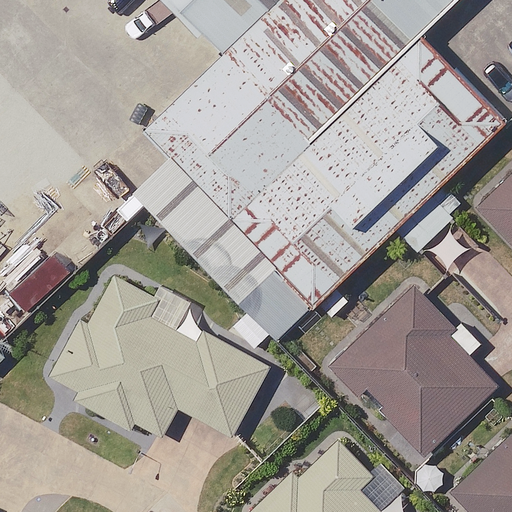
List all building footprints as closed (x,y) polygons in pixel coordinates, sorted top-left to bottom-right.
[(255,0),(95,0),(170,79),(255,0)] [(415,23),(393,0),(255,0),(170,79),(118,128),(204,219),(378,57),(415,23)] [(378,57),(204,219),(283,303),(457,141),(378,57)] [(511,178),(484,204),(511,233),(511,178)] [(165,300),(120,275),(94,322),(88,319),(53,381),(161,441),(182,403),(237,433),(273,368),(162,306),(165,300)] [(458,325),(420,286),(343,361),(430,452),(499,385),(449,333),(458,325)] [(377,474),(348,438),(253,511),(385,511),(364,484),(377,474)] [(511,511),(511,439),(464,486),(489,511),(511,511)]
